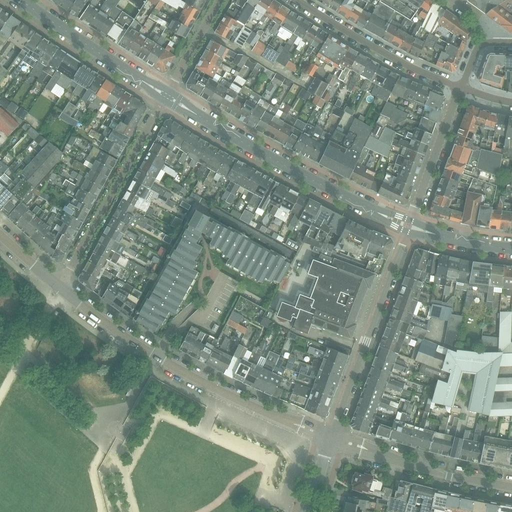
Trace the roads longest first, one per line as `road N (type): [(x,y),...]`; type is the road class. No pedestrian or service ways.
road 1 (tertiary): [(328,438),(184,377),(59,289)]
road 2 (secondary): [(375,211),(166,95)]
road 3 (residential): [(166,95),(59,289)]
road 4 (residential): [(328,438),(406,231)]
road 5 (tertiary): [(511,488),(447,478),(328,438)]
road 6 (residential): [(296,0),(459,89)]
road 7 (secondary): [(166,95),(17,0)]
road 8 (residential): [(411,219),(459,89)]
